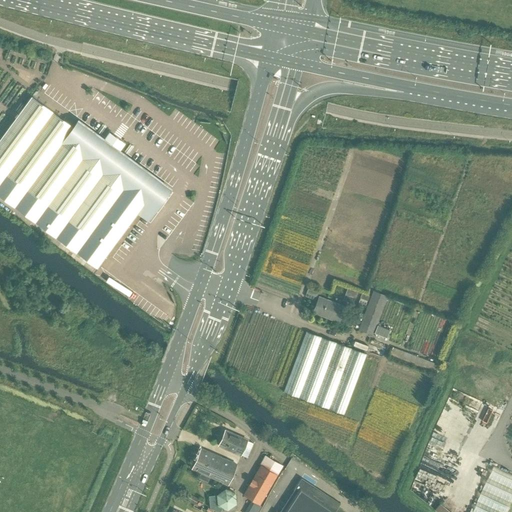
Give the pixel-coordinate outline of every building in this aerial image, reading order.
[(149,219),(170,191),(77,122),(73,128),(31,97),(10,83),(0,97),(0,194),(98,267),(139,212),(149,219)] [(309,287),(307,293),(317,297),(319,291),(309,287)] [(358,291),(347,288),(345,295),(355,299),(358,291)] [(373,335),(388,296),(373,291),(359,330),(373,335)] [(369,296),(362,293),(359,300),(366,303),(367,301),(369,296)] [(346,307),(319,297),(313,313),(340,323),(346,307)] [(354,320),(342,315),(340,323),(351,327),(354,320)] [(390,330),(377,325),(374,334),(387,338),(390,330)] [(306,332),(293,368),(284,392),(344,414),(367,354),(306,332)] [(393,347),(389,357),(434,374),(438,364),(393,347)] [(219,446),(241,456),(247,440),(226,431),(219,446)] [(200,478),(207,481),(209,477),(228,486),(238,465),(201,449),(192,469),(202,473),(200,478)] [(261,465),(278,474),(283,465),(265,455),(260,464),(261,465)] [(243,495),(252,500),(245,511),(257,511),(261,506),(260,505),(278,474),(261,465),(243,495)] [(511,472),(493,466),(487,483),(498,487),(496,493),(505,497),(506,494),(511,496),(511,472)] [(314,486),(302,478),(293,491),(297,493),(285,511),(278,511),(277,511),(343,511),(311,491),(314,486)] [(220,511),(222,508),(228,510),(237,504),(236,493),(225,488),(216,495),(209,496),(210,507),(220,511)] [(438,511),(452,511),(440,502),(435,509),(438,511)]
